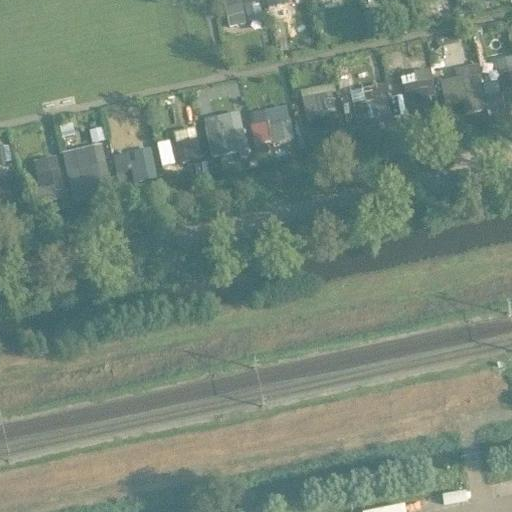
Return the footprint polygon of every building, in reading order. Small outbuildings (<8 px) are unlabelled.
[(246,25),(242,7),(260,3),(259,0),(223,0),(230,29),(246,25)] [(511,93),(511,62),(502,65),(509,94),(511,93)] [(433,118),(429,98),(435,97),(432,81),(404,87),(411,123),(433,118)] [(473,83),(457,86),(461,105),(477,102),(473,83)] [(391,120),(387,99),(384,99),(382,89),(361,93),(363,105),(354,107),(359,132),(369,130),(369,125),(391,120)] [(340,131),(334,104),(317,107),(323,134),(340,131)] [(294,142),(289,121),(267,126),(271,147),(294,142)] [(224,157),(231,155),(247,152),(242,132),(241,124),(218,130),(224,157)] [(201,162),(195,131),(174,135),(181,166),(201,162)] [(111,188),(102,149),(68,156),(78,204),(85,202),(83,195),(111,188)] [(154,171),(150,151),(133,155),(135,165),(130,166),(132,175),(154,171)] [(62,192),(57,171),(36,176),(41,197),(62,192)] [(0,218),(20,214),(13,183),(0,185),(0,218)]
